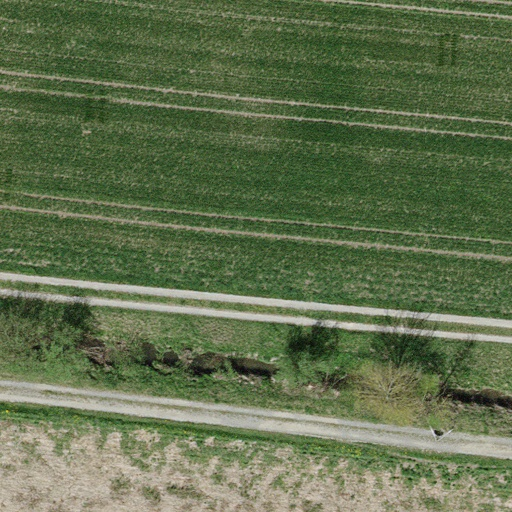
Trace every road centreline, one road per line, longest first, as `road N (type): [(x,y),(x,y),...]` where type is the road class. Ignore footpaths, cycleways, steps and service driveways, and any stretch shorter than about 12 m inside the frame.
road 1 (track): [(0,398),(511,452)]
road 2 (track): [(511,338),(0,289)]
